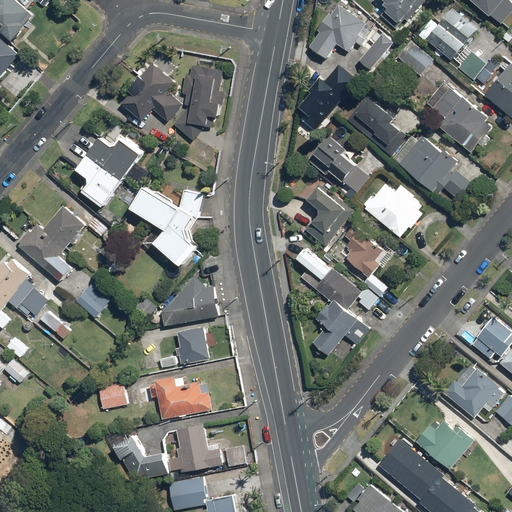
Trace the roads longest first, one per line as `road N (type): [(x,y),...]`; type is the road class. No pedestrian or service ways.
road 1 (secondary): [(286,426),(249,212),(277,33)]
road 2 (unclassified): [(511,219),(357,405)]
road 3 (residential): [(133,20),(0,176)]
road 4 (residential): [(277,33),(158,12),(133,20)]
